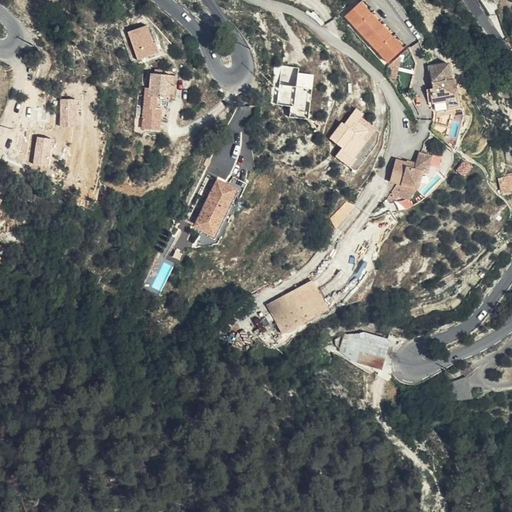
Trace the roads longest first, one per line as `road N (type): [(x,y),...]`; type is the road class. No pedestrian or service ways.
road 1 (tertiary): [(511,271),(473,321),(403,361),(415,370),(511,323)]
road 2 (tertiary): [(162,0),(196,27),(216,72),(231,79),(244,61),(209,0)]
